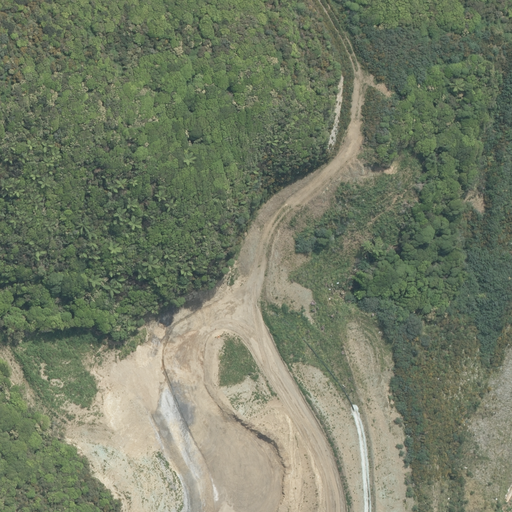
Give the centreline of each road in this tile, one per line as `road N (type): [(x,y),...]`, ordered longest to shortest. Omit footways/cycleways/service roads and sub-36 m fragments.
road 1 (track): [(149,364),(160,322),(215,298),(250,222),(345,148),(353,99),(341,32),(316,0)]
road 2 (track): [(369,511),(367,480),(321,407),(248,349),(149,364)]
road 3 (track): [(149,364),(200,465),(194,511)]
